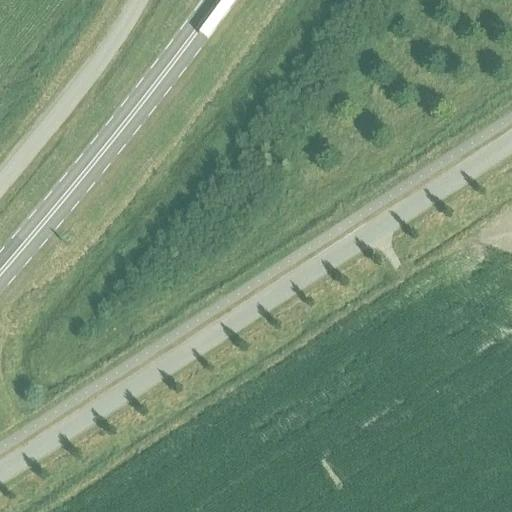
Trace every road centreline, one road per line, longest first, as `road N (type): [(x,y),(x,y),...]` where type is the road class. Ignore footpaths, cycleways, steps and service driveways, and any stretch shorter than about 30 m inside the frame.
road 1 (unclassified): [(0,474),(511,144)]
road 2 (primary): [(0,272),(220,0)]
road 3 (unclassified): [(0,181),(136,0)]
